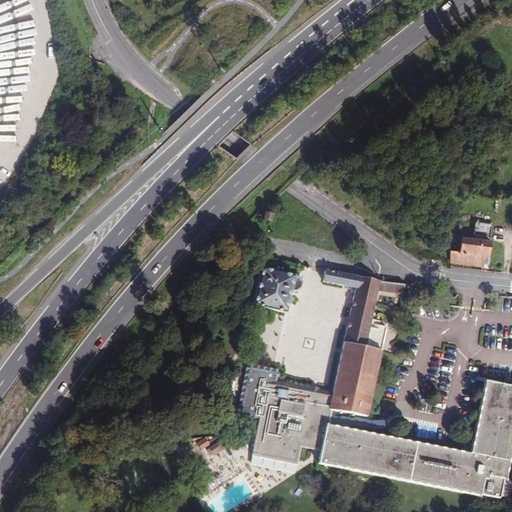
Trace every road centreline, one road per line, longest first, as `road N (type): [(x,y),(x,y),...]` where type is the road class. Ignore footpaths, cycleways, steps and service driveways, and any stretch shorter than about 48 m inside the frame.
road 1 (trunk): [(0,473),(169,254),(276,146),(458,0)]
road 2 (trunk): [(225,123),(73,282),(0,382)]
road 3 (trunk): [(225,123),(190,136),(0,308)]
road 4 (unclassified): [(91,0),(121,56),(156,91),(288,185)]
road 5 (residential): [(288,185),(413,272),(511,287)]
road 6 (trunk): [(370,0),(225,123)]
